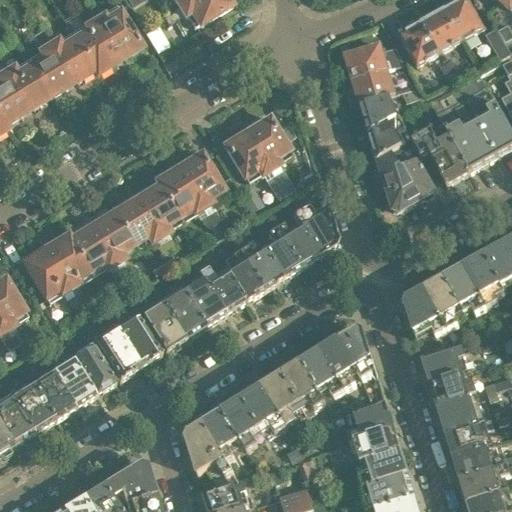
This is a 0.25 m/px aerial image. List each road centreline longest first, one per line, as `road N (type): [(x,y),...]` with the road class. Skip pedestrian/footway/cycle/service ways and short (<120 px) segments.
road 1 (residential): [(0,216),(296,38)]
road 2 (residential): [(152,414),(374,280)]
road 3 (residential): [(374,280),(296,38)]
road 4 (residential): [(374,280),(444,511)]
road 5 (residential): [(0,507),(152,414)]
road 6 (residential): [(374,280),(511,205)]
